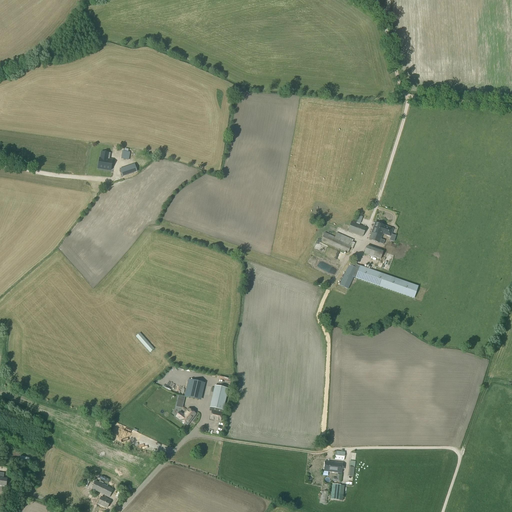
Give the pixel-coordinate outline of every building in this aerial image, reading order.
[(99,159),(98,169),(110,171),(112,161),(107,160),(108,154),(101,152),(100,159),(99,159)] [(131,165),(119,169),(122,177),(134,173),(133,172),(137,171),(135,165),(131,166),(131,165)] [(365,212),(370,195),(363,193),(358,210),(365,212)] [(351,223),(348,231),(362,237),(366,228),(359,226),(362,218),(357,216),(354,224),(351,223)] [(381,240),(383,234),(390,237),(393,229),(375,223),(369,240),(383,245),(384,241),(381,240)] [(324,233),(321,241),(348,254),(351,248),(353,248),(355,244),(352,243),(353,241),(337,233),(335,238),(324,233)] [(367,246),(364,254),(380,260),(383,252),(367,246)] [(349,266),(339,285),(348,289),(357,270),(349,266)] [(360,267),(356,279),(415,299),(419,287),(360,267)] [(140,333),(135,337),(150,353),(154,349),(140,333)] [(204,382),(188,379),(184,396),(201,401),(204,382)] [(222,410),(227,391),(227,389),(215,386),(210,407),(222,410)] [(179,412),(175,417),(187,426),(196,414),(188,409),(183,415),(179,412)] [(220,421),(222,414),(212,412),(210,419),(220,421)] [(335,451),(334,460),(344,461),(345,453),(335,451)] [(325,462),(324,472),(341,474),(342,464),(325,462)] [(16,467),(15,474),(24,475),(25,468),(16,467)] [(110,501),(108,500),(113,490),(95,481),(91,489),(105,496),(104,498),(101,497),(97,504),(107,509),(110,501)] [(332,485),(330,500),(339,501),(341,486),(332,485)] [(322,491),(319,504),(326,505),(328,492),(322,491)]
